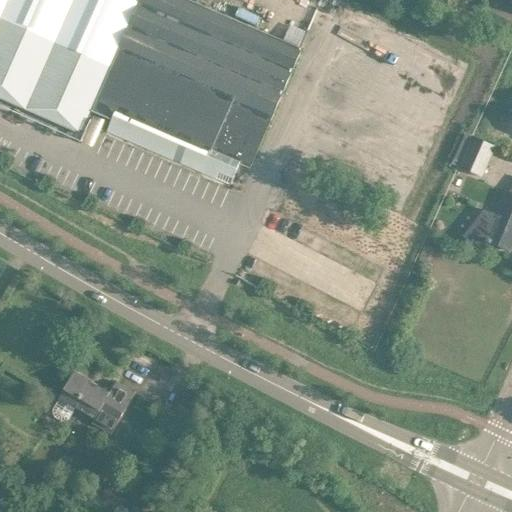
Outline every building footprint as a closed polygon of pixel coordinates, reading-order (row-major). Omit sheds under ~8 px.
[(90,109),(91,110),(90,114),(91,114),(100,92),(118,100),(105,129),(229,183),(241,154),(250,158),(299,47),(261,30),(266,19),(222,0),(195,0),(195,1),(192,0),(0,0),(0,97),(79,133),(90,109)] [(463,133),(449,163),(458,166),(480,176),(493,145),(471,136),(470,136),(463,133)] [(489,243),(490,241),(508,249),(511,241),(511,187),(508,193),(505,191),(496,214),(482,208),(481,209),(483,210),(465,235),(482,248),(487,241),(489,243)] [(115,380),(108,391),(73,370),(57,397),(52,406),(52,411),(53,415),(60,419),(64,419),(68,417),(73,407),(93,418),(91,423),(109,433),(134,391),(115,380)] [(102,508),(109,511),(113,511),(122,498),(112,493),(102,508)]
